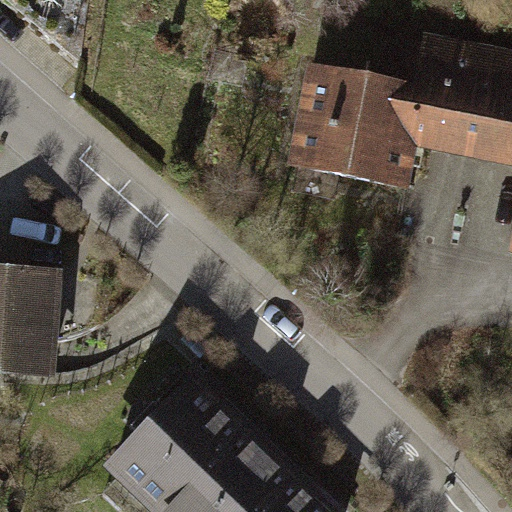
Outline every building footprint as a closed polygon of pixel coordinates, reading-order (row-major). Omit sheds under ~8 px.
[(418,119),(410,170),(511,186),(511,277),(510,286),(511,286),(511,75),(428,61),(418,119)] [(410,170),(418,119),(315,102),(297,207),(401,224),(410,170)] [(0,403),(46,407),(54,298),(0,293),(0,403)] [(120,511),(175,511),(244,444),(197,397),(101,493),(120,511)] [(244,444),(175,511),(304,511),(308,509),(244,444)]
